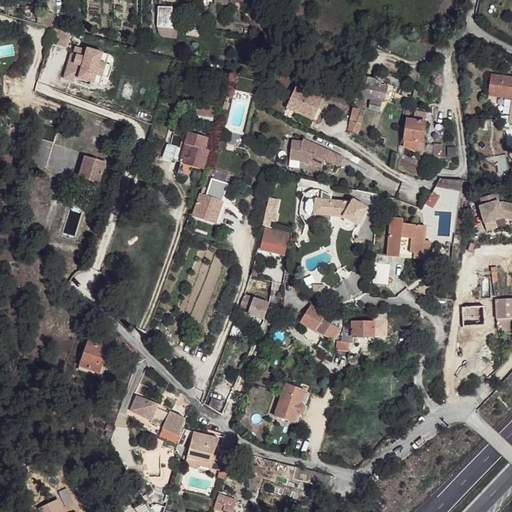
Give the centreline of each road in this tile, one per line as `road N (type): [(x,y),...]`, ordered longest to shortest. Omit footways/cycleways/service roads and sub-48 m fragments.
road 1 (residential): [(80,290),(251,449),(362,476)]
road 2 (residential): [(364,298),(410,304),(438,322),(440,335),(417,372),(437,413)]
